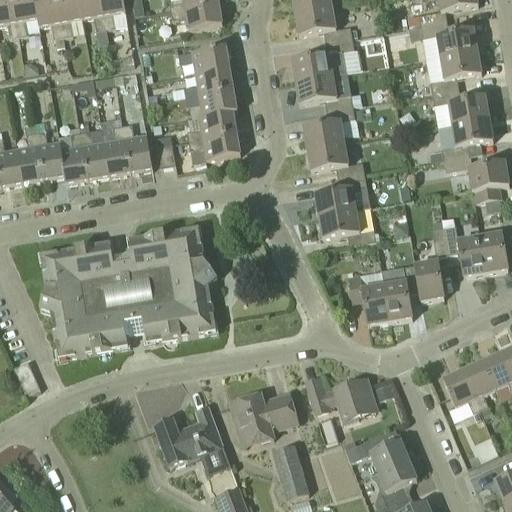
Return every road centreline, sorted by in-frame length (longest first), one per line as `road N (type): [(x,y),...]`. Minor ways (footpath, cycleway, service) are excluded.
road 1 (residential): [(326,346),(135,380),(30,420)]
road 2 (residential): [(0,232),(258,194)]
road 3 (residential): [(258,194),(277,137),(256,24),(259,0)]
road 4 (residential): [(258,194),(326,346)]
road 5 (residential): [(459,511),(400,366)]
road 6 (residential): [(400,366),(511,312)]
